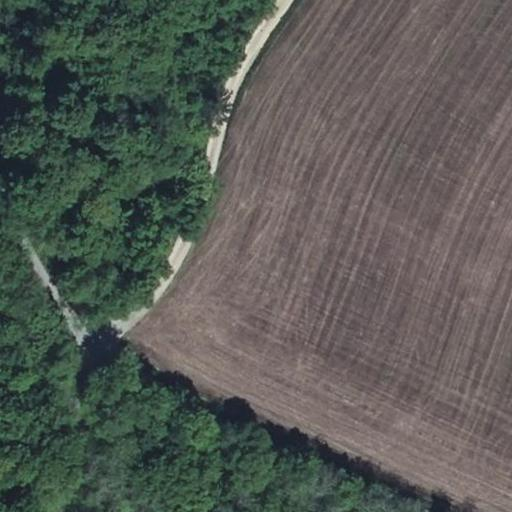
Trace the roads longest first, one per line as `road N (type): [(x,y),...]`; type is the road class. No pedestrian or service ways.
road 1 (track): [(285,0),(237,70),(196,208),(94,333)]
road 2 (residential): [(94,333),(126,363),(420,511)]
road 3 (residential): [(0,160),(51,291),(94,333)]
road 4 (residential): [(35,511),(94,333)]
